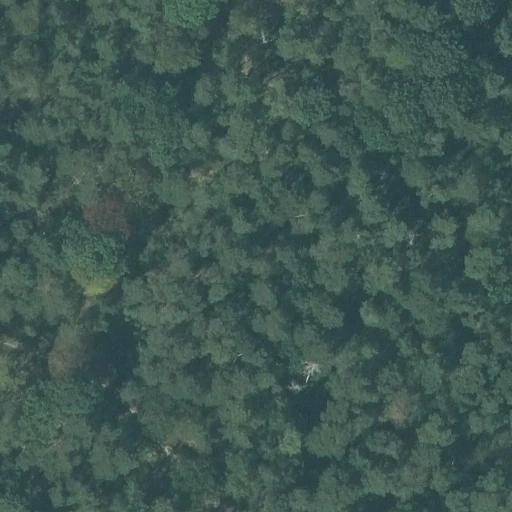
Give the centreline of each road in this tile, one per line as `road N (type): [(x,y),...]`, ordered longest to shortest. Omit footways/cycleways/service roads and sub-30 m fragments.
road 1 (track): [(193,0),(164,69),(85,372),(65,394),(27,511)]
road 2 (track): [(0,341),(85,372),(182,478),(229,511)]
